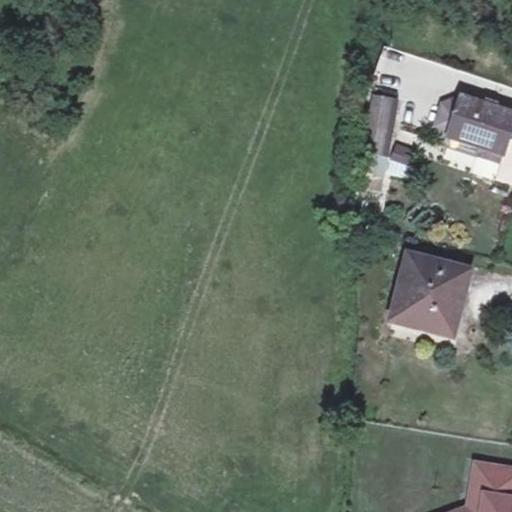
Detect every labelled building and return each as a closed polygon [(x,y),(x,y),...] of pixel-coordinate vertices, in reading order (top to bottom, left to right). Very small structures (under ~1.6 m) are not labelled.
[(382,156),(391,101),(375,98),(369,128),(373,129),(363,188),(381,191),(387,157),(382,156)] [(504,157),(511,130),(511,114),(462,99),(443,106),(435,128),(441,137),(481,149),(504,157)] [(481,149),(441,137),(446,146),(479,156),(481,149)] [(409,165),(412,154),(400,150),(396,161),(409,165)] [(458,318),(469,275),(410,259),(396,314),(432,324),(430,331),(449,336),(454,317),(458,318)] [(432,324),(396,314),(394,322),(430,331),(432,324)] [(453,337),(458,318),(454,317),(449,336),(453,337)] [(511,511),(511,471),(476,465),(469,510),(462,511),(511,511)]
